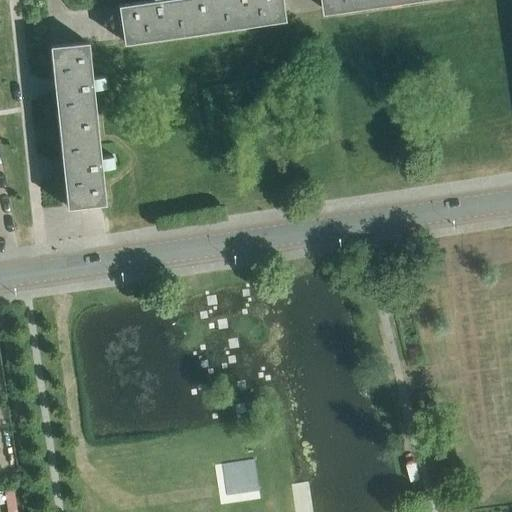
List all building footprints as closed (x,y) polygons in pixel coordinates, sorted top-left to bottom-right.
[(203,29),(198,0),(145,0),(118,4),(123,41),(203,29)] [(283,17),(280,0),(198,0),(203,29),(283,17)] [(402,0),(325,0),(327,11),(402,0)] [(90,76),(86,41),(49,45),(58,125),(95,121),(91,87),(104,86),(103,74),(90,76)] [(98,155),(95,121),(58,125),(66,205),(103,201),(100,167),(113,165),(112,154),(98,155)] [(227,460),(229,492),(261,490),(259,458),(227,460)]
